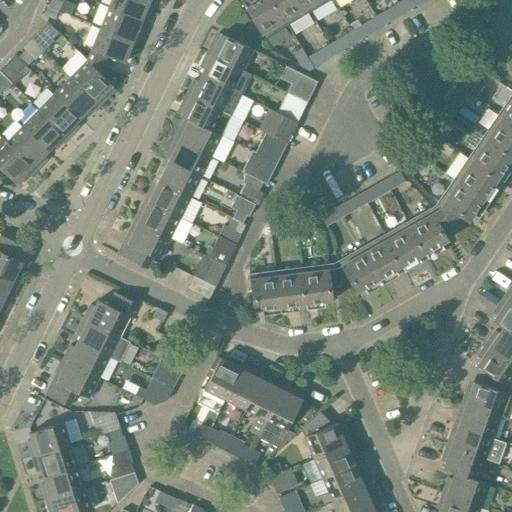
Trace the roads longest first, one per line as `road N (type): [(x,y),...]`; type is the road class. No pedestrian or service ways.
road 1 (residential): [(214,323),(273,201),(308,176),(368,79),(494,0)]
road 2 (residential): [(74,250),(197,0)]
road 3 (residential): [(394,473),(456,286)]
road 4 (residential): [(0,397),(74,250)]
road 5 (residential): [(214,323),(74,250)]
road 6 (residential): [(166,428),(249,473),(267,495),(259,511)]
road 7 (residential): [(394,473),(339,345)]
road 8 (residential): [(232,511),(153,476),(139,440),(146,429)]
road 9 (residential): [(339,345),(456,286)]
road 10 (residential): [(214,323),(286,348),(339,345)]
